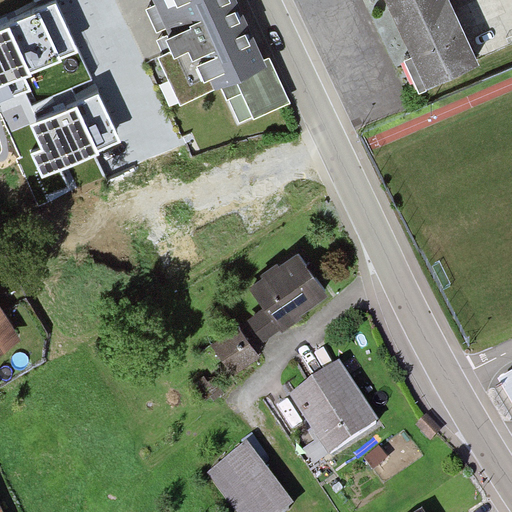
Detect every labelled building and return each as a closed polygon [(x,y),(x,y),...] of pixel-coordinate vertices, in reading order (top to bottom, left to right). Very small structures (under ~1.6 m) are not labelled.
[(264,65),(234,0),(155,0),(158,7),(147,12),(156,33),(168,28),(177,48),(157,58),(178,105),(219,86),(264,65)] [(441,0),(385,0),(425,90),(472,69),(441,0)] [(77,53),(55,4),(0,27),(0,99),(28,87),(23,76),(77,53)] [(264,65),(219,86),(237,124),(289,100),(271,62),(264,65)] [(33,126),(43,149),(32,154),(42,176),(119,142),(99,97),(33,126)] [(298,254),(250,287),(266,310),(236,330),(250,350),(327,296),(298,254)] [(0,307),(0,352),(20,340),(0,307)] [(250,350),(236,330),(210,348),(230,377),(257,359),(250,350)] [(338,361),(288,395),(317,439),(327,454),(378,420),(338,361)] [(511,369),(496,378),(511,407),(511,369)] [(427,415),(417,424),(431,438),(440,429),(427,415)] [(327,454),(317,439),(304,448),(314,462),(327,454)] [(379,445),(364,456),(373,467),(387,455),(379,445)] [(287,504),(245,448),(211,472),(240,511),(276,511),(277,511),(287,504)]
